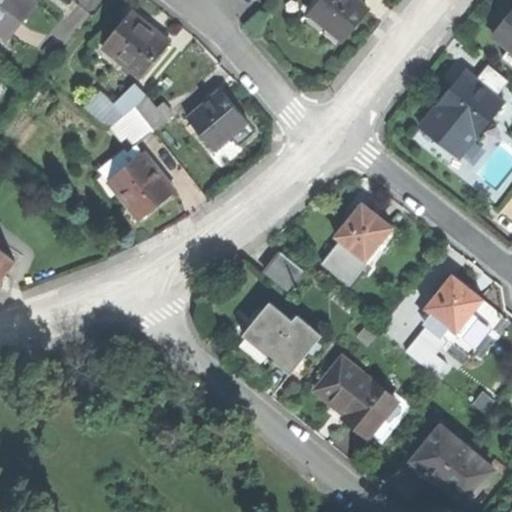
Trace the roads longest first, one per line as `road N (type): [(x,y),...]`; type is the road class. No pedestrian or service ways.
road 1 (residential): [(142,285),(207,370),(381,511)]
road 2 (tertiary): [(142,285),(236,227),(325,142)]
road 3 (residential): [(340,124),(511,268)]
road 4 (residential): [(325,142),(199,0)]
road 5 (tertiary): [(340,124),(442,0)]
road 6 (tertiary): [(0,334),(142,285)]
